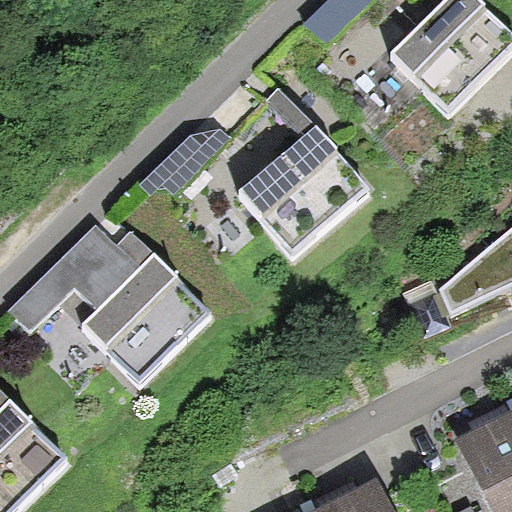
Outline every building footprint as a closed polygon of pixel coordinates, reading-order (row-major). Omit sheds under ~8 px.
[(466,0),(370,0),(328,46),(418,128),(504,35),(466,0)] [(267,92),(181,186),(271,268),(357,174),(267,92)] [(511,236),(436,271),(464,333),(511,311),(511,236)] [(122,239),(36,332),(126,415),(212,321),(122,239)] [(0,408),(0,511),(44,511),(76,477),(0,408)] [(511,511),(511,413),(447,446),(479,511),(511,511)] [(374,511),(362,487),(312,511),(374,511)]
